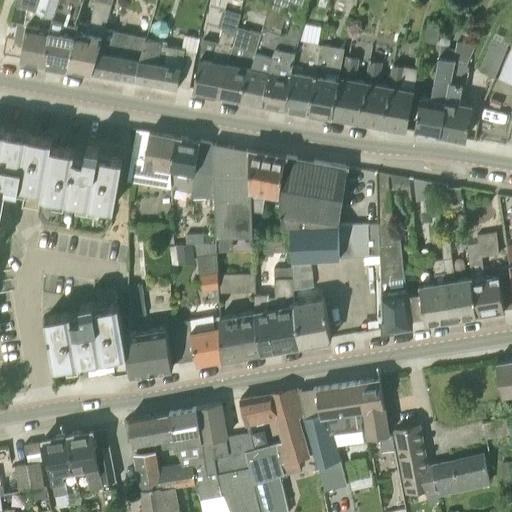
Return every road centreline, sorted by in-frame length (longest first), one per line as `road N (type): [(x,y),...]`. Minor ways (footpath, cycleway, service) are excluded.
road 1 (tertiary): [(0,422),(511,337)]
road 2 (tertiary): [(511,165),(0,82)]
